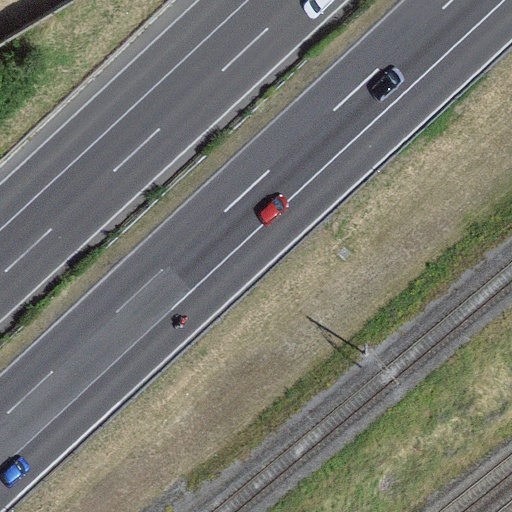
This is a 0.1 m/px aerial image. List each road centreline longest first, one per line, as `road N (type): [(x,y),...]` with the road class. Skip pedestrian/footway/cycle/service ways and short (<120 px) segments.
road 1 (motorway): [(0,421),(452,0)]
road 2 (motorway): [(298,0),(0,276)]
